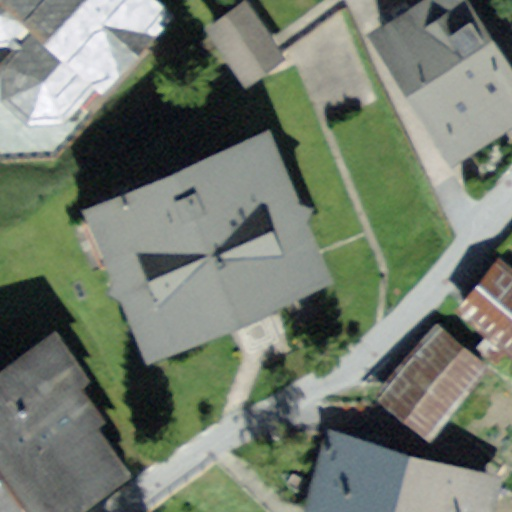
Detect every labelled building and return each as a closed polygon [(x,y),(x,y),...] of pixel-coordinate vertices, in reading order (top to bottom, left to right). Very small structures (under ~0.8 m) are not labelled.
[(176,18),(155,0),(0,0),(0,50),(8,52),(22,35),(30,42),(6,71),(5,109),(30,130),(68,130),(98,95),(106,101),(176,18)] [(511,56),(477,0),(438,0),(378,37),(457,163),(511,128),(511,56)] [(247,7),(209,33),(248,89),(287,62),(247,7)] [(273,133),(92,211),(156,356),(336,278),(273,133)] [(511,271),(501,262),(459,313),(511,357),(511,271)] [(440,332),(382,405),(430,444),(489,371),(440,332)] [(0,511),(92,511),(139,479),(104,430),(111,425),(88,392),(94,387),(58,336),(0,376),(0,511)] [(424,453),(327,429),(306,511),(490,511),(500,472),(424,453)]
